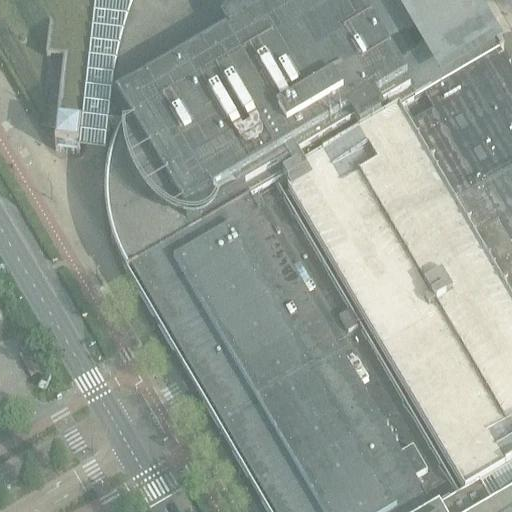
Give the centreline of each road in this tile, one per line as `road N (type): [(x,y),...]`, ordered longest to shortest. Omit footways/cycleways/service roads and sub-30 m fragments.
road 1 (secondary): [(111,417),(0,228)]
road 2 (residential): [(111,417),(0,482)]
road 3 (residential): [(21,511),(131,450)]
